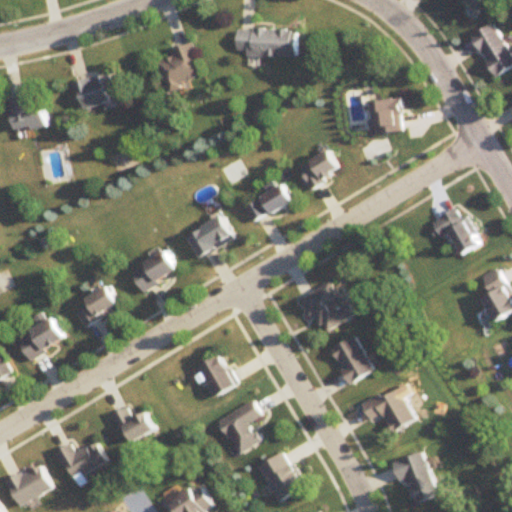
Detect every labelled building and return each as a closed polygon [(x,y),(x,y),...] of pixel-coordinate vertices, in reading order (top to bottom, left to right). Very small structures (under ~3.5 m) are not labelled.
[(498,78),(511,70),(511,53),(496,25),(475,37),(498,78)] [(297,58),(298,32),(238,30),(237,56),(297,58)] [(174,50),(177,58),(161,63),(170,94),(184,90),(183,85),(203,78),(193,45),(174,50)] [(75,84),(83,111),(118,101),(110,74),(75,84)] [(10,96),(16,133),(48,127),(43,99),(28,102),(26,93),(10,96)] [(375,133),(403,133),(403,101),(375,101),(375,133)] [(342,172),(330,151),(300,169),(312,189),(342,172)] [(246,206),(254,223),(295,203),(286,186),(246,206)] [(433,225),(444,242),(451,238),(463,257),(483,245),(460,208),(433,225)] [(235,239),(224,218),(190,236),(201,257),(235,239)] [(132,273),(144,293),(179,271),(167,251),(132,273)] [(511,290),(500,269),(483,279),(493,296),(485,301),(498,324),(511,315),(511,290)] [(304,300),(324,335),(354,319),(334,283),(304,300)] [(86,328),(121,307),(108,287),(86,300),(91,307),(78,315),(86,328)] [(33,363),(65,338),(51,318),(18,344),(33,363)] [(334,351),(352,386),(377,373),(358,338),(334,351)] [(0,377),(10,372),(0,354),(0,377)] [(200,369),(219,397),(239,385),(221,355),(200,369)] [(420,421),(400,388),(366,408),(376,424),(388,417),(398,434),(420,421)] [(240,456),(264,443),(253,424),(264,418),(256,402),(221,422),(240,456)] [(157,431),(149,414),(135,420),(129,409),(115,416),(129,445),(157,431)] [(108,464),(99,444),(76,454),(72,446),(58,453),(72,481),(108,464)] [(306,490),(290,454),(261,466),(277,502),(306,490)] [(441,498),(426,454),(395,464),(401,482),(410,479),(419,505),(441,498)] [(8,483),(20,508),(54,491),(41,466),(8,483)] [(167,511),(217,511),(202,486),(165,508),(167,511)]
